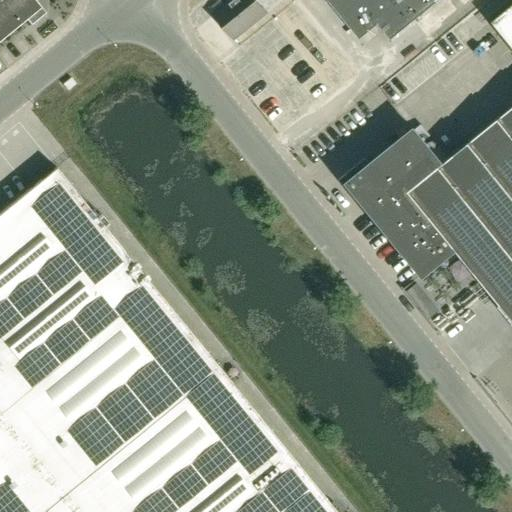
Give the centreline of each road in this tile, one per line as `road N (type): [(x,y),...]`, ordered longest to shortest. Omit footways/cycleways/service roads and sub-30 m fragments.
road 1 (unclassified): [(511,458),(135,0)]
road 2 (unclassified): [(0,109),(132,0)]
